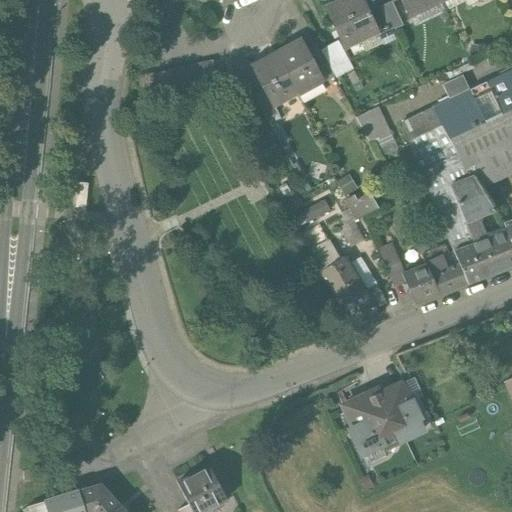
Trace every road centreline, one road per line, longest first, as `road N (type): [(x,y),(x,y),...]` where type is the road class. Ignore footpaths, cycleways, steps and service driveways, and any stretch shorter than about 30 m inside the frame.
road 1 (residential): [(190,389),(161,345),(106,140),(112,0)]
road 2 (tertiary): [(0,376),(40,0)]
road 3 (residential): [(511,289),(265,387),(217,398),(190,389)]
road 4 (residential): [(190,389),(152,441),(57,472)]
